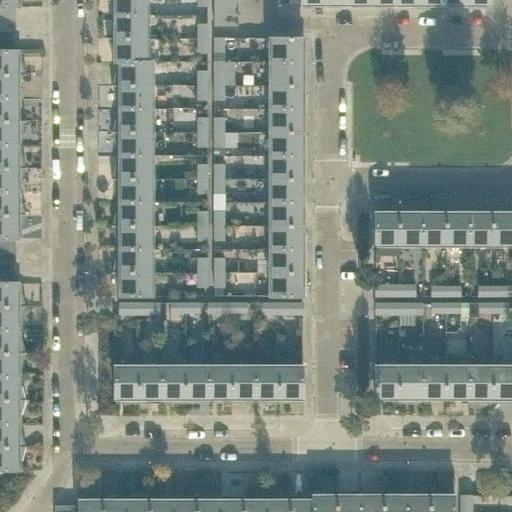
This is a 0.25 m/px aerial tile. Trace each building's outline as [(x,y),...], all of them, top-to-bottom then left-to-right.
[(114,0),(114,15),(147,15),(146,0),(114,0)] [(238,15),(238,3),(214,3),(214,15),(238,15)] [(0,19),(14,19),(14,7),(0,7),(0,19)] [(114,39),(147,39),(147,15),(114,15),(114,39)] [(238,27),(238,15),(214,15),(214,27),(238,27)] [(0,31),(14,31),(14,19),(0,19),(0,31)] [(197,39),(208,39),(207,24),(197,24),(197,39)] [(0,50),(14,51),(14,38),(0,38),(0,50)] [(214,53),(224,53),(224,38),(214,38),(214,53)] [(303,62),(303,38),(269,38),(269,62),(303,62)] [(147,62),(147,39),(114,39),(114,63),(119,63),(119,62),(147,62)] [(208,39),(197,39),(197,53),(208,53),(208,39)] [(18,51),(14,51),(0,50),(0,74),(18,74),(18,51)] [(152,85),(152,62),(147,62),(119,62),(119,63),(119,85),(152,85)] [(269,86),(303,86),(303,62),(269,62),(269,86)] [(197,85),(207,85),(207,71),(197,71),(197,85)] [(213,86),(224,86),(224,71),(213,71),(213,86)] [(0,97),(18,98),(18,74),(0,74),(0,97)] [(119,109),(152,108),(152,85),(119,85),(119,109)] [(207,85),(197,85),(197,100),(207,100),(207,85)] [(224,86),(213,86),(213,100),(224,100),(224,86)] [(269,109),(303,109),(303,86),(269,86),(269,109)] [(0,120),(18,121),(18,98),(0,97),(0,120)] [(119,132),(152,132),(152,108),(119,109),(119,132)] [(269,132),(303,132),(303,109),(269,109),(269,132)] [(197,132),(207,132),(207,118),(197,118),(197,132)] [(213,132),(224,132),(224,118),(213,118),(213,132)] [(0,144),(18,144),(18,121),(0,120),(0,144)] [(119,156),(152,155),(152,132),(119,132),(119,156)] [(207,132),(197,132),(197,147),(207,147),(207,132)] [(224,132),(213,132),(213,147),(224,147),(224,132)] [(269,156),(303,156),(303,132),(269,132),(269,156)] [(0,168),(18,168),(18,144),(0,144),(0,168)] [(119,179),(152,179),(152,155),(119,156),(119,179)] [(269,179),(303,179),(303,156),(269,156),(269,179)] [(213,179),(224,179),(224,164),(213,165),(213,179)] [(197,179),(207,179),(207,165),(197,165),(197,179)] [(0,191),(18,191),(18,168),(0,168),(0,191)] [(119,202),(152,202),(152,179),(119,179),(119,202)] [(207,179),(197,179),(197,194),(207,194),(207,179)] [(213,202),(224,202),(224,179),(213,179),(213,202)] [(269,202),(303,202),(303,179),(269,179),(269,202)] [(0,214),(18,214),(18,191),(0,191),(0,214)] [(119,226),(152,225),(152,202),(119,202),(119,226)] [(213,226),(224,226),(224,211),(224,202),(213,202),(213,211),(213,226)] [(269,226),(302,226),(303,202),(269,202),(269,226)] [(197,225),(207,225),(207,212),(197,212),(197,225)] [(469,246),(492,246),(492,212),(469,213),(469,246)] [(492,246),(511,245),(511,212),(492,212),(492,246)] [(375,246),(398,246),(398,213),(375,213),(375,246)] [(398,246),(421,246),(422,213),(398,213),(398,246)] [(421,246),(445,246),(445,213),(422,213),(421,246)] [(445,246),(469,246),(469,213),(445,213),(445,246)] [(0,239),(14,239),(18,239),(18,214),(0,214),(0,239)] [(119,249),(152,249),(152,225),(119,226),(119,249)] [(207,225),(197,225),(197,241),(207,241),(207,225)] [(224,226),(213,226),(213,240),(224,240),(224,226)] [(269,249),(302,249),(302,226),(269,226),(269,249)] [(0,250),(14,250),(14,239),(0,239),(0,250)] [(119,272),(152,272),(152,249),(119,249),(119,272)] [(269,273),(302,273),(302,249),(269,249),(269,273)] [(0,263),(14,263),(14,250),(0,250),(0,263)] [(197,272),(207,272),(207,258),(197,258),(197,272)] [(213,273),(224,273),(224,258),(213,258),(213,273)] [(0,282),(14,283),(14,270),(0,270),(0,282)] [(119,297),(152,297),(152,272),(119,272),(119,297)] [(207,272),(197,272),(197,287),(207,288),(207,272)] [(224,273),(213,273),(213,287),(224,287),(224,273)] [(269,297),(302,297),(302,273),(269,273),(269,287),(262,287),(262,295),(269,296),(269,297)] [(14,283),(0,282),(0,306),(18,306),(18,283),(14,283)] [(398,296),(398,285),(375,285),(375,297),(398,296)] [(421,285),(415,285),(398,285),(398,296),(421,296),(421,285)] [(431,287),(431,285),(421,285),(421,296),(431,296),(445,296),(445,287),(431,287)] [(469,297),(493,297),(493,286),(469,287),(469,297)] [(493,297),(507,297),(507,286),(493,286),(493,297)] [(469,297),(469,287),(445,287),(445,296),(469,297)] [(119,315),(147,314),(147,302),(119,303),(119,315)] [(147,302),(147,314),(159,314),(160,302),(147,302)] [(185,313),(185,302),(170,302),(170,313),(185,313)] [(209,313),(209,303),(185,302),(185,313),(209,313)] [(274,315),(274,302),(262,302),(262,315),(274,315)] [(274,302),(274,315),(302,315),(302,303),(274,302)] [(232,303),(209,303),(209,313),(217,313),(232,313),(232,303)] [(232,303),(232,313),(247,314),(247,303),(232,303)] [(399,315),(399,303),(375,303),(375,315),(399,315)] [(422,315),(422,303),(399,303),(399,315),(422,315)] [(446,303),(431,303),(422,303),(422,315),(431,315),(431,313),(446,313),(446,303)] [(469,303),(460,303),(446,303),(446,313),(460,313),(469,313),(469,303)] [(493,303),(478,303),(469,303),(469,313),(493,313),(493,303)] [(507,313),(507,303),(493,303),(493,313),(507,313)] [(0,329),(18,330),(18,306),(0,306),(0,329)] [(0,353),(18,353),(18,330),(0,329),(0,353)] [(0,376),(18,376),(18,353),(0,353),(0,376)] [(511,399),(511,365),(493,366),(493,399),(511,399)] [(114,399),(138,399),(138,366),(114,366),(114,399)] [(162,399),(162,366),(138,366),(138,399),(162,399)] [(162,399),(185,399),(185,366),(162,366),(162,399)] [(208,399),(208,366),(185,366),(185,399),(208,399)] [(208,399),(232,399),(232,366),(208,366),(208,399)] [(232,399),(255,399),(255,366),(232,366),(232,399)] [(279,399),(279,366),(255,366),(255,399),(279,399)] [(279,399),(302,399),(302,366),(279,366),(279,399)] [(399,399),(399,366),(375,366),(375,399),(399,399)] [(422,399),(422,366),(399,366),(399,399),(422,399)] [(446,399),(446,366),(422,366),(422,399),(446,399)] [(469,399),(469,366),(446,366),(446,399),(469,399)] [(493,399),(493,366),(469,366),(469,399),(493,399)] [(0,399),(18,400),(18,376),(0,376),(0,399)] [(0,422),(18,423),(18,400),(0,399),(0,422)] [(0,446),(18,446),(18,423),(0,422),(0,446)] [(0,470),(18,471),(18,446),(0,446),(0,470)] [(313,511),(336,511),(337,495),(312,495),(312,500),(313,500),(313,511)] [(336,511),(359,511),(360,495),(337,495),(336,511)] [(359,511),(383,511),(383,495),(360,495),(359,511)] [(406,511),(406,495),(383,495),(383,511),(406,511)] [(406,511),(430,511),(430,495),(406,495),(406,511)] [(453,511),(454,495),(430,495),(430,511),(453,511)] [(472,511),(472,495),(460,495),(459,511),(472,511)] [(102,511),(103,500),(78,500),(78,506),(79,506),(78,511),(102,511)] [(125,511),(126,500),(103,500),(102,511),(125,511)] [(149,511),(150,500),(126,500),(125,511),(149,511)] [(173,511),(173,500),(150,500),(149,511),(173,511)] [(196,511),(196,500),(173,500),(173,511),(196,511)] [(219,511),(220,500),(196,500),(196,511),(219,511)] [(242,511),(243,500),(220,500),(219,511),(242,511)] [(266,511),(266,500),(243,500),(242,511),(266,511)] [(289,511),(290,500),(266,500),(266,511),(289,511)] [(313,511),(313,500),(312,500),(290,500),(289,511),(313,511)]
